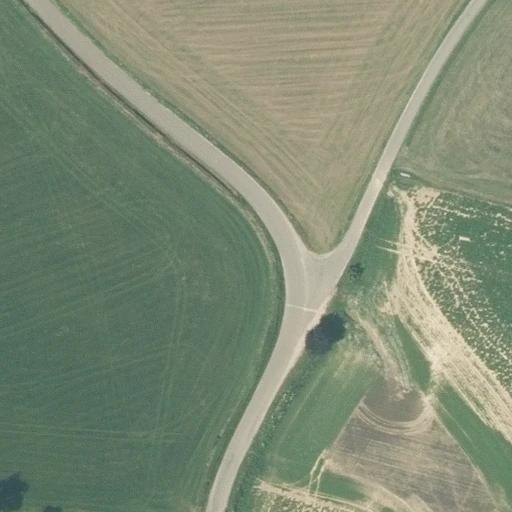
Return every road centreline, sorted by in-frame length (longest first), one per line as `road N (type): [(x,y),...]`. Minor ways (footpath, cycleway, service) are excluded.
road 1 (unclassified): [(303,301),(293,250),(257,198),(34,0)]
road 2 (unclassified): [(303,301),(353,239),(416,100),(480,0)]
road 3 (unclassified): [(213,511),(303,301)]
